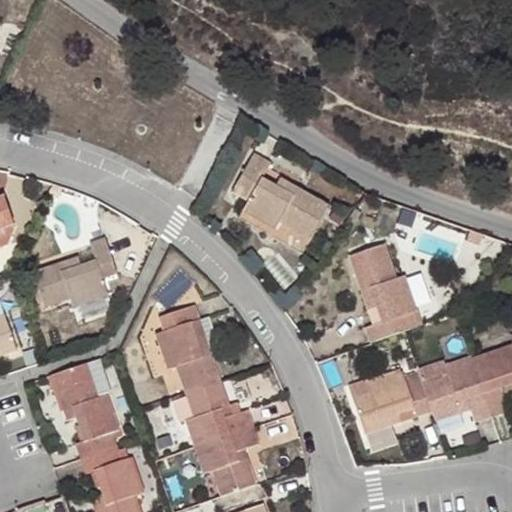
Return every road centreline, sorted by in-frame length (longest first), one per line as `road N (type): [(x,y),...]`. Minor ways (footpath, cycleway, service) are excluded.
road 1 (residential): [(0,146),(137,201),(236,288),(298,392),(329,498)]
road 2 (unclassified): [(76,0),(220,94),(373,178),(511,227)]
road 3 (track): [(511,109),(404,114),(377,101),(348,55),(198,0)]
road 4 (residential): [(511,510),(499,477),(329,498)]
